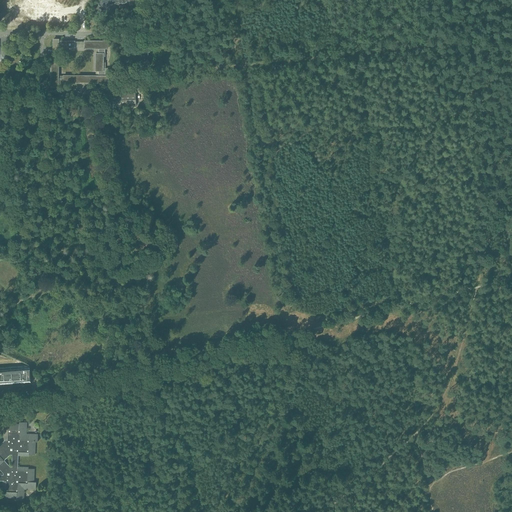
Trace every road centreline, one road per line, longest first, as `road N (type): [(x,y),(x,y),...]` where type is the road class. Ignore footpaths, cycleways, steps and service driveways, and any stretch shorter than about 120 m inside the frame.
road 1 (track): [(190,511),(137,277),(153,267),(160,240),(147,213),(117,203),(94,95)]
road 2 (track): [(323,511),(411,441),(445,393),(497,189)]
road 3 (track): [(466,39),(139,77)]
road 4 (track): [(511,263),(459,0)]
road 5 (track): [(0,323),(42,292),(97,293),(108,314),(102,384)]
road 6 (track): [(212,511),(262,437),(295,335)]
road 7 (track): [(52,289),(46,99)]
